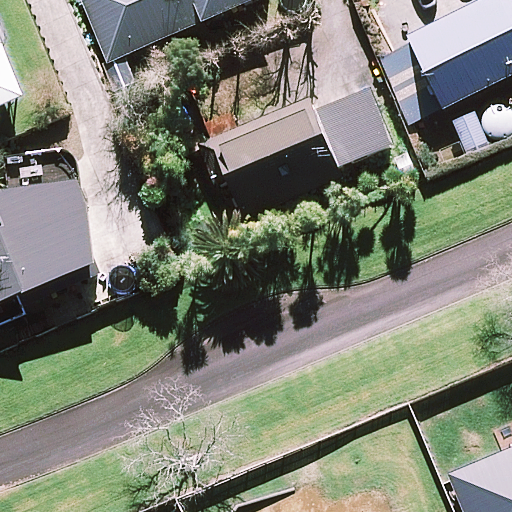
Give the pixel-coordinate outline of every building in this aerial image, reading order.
[(239,0),(82,0),(110,60),(239,0)] [(511,0),(477,0),(376,49),(411,120),(511,70),(511,0)] [(0,112),(30,100),(0,31),(0,112)] [(319,106),(313,92),(239,125),(233,110),(198,125),(217,171),(326,124),(343,162),(393,140),(369,85),(319,106)] [(0,293),(106,249),(67,156),(0,184),(0,293)]
